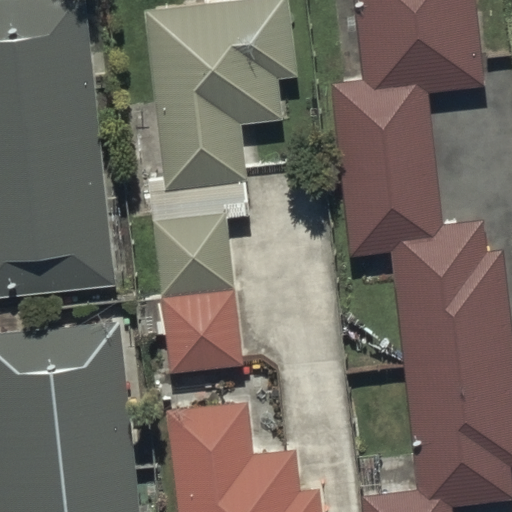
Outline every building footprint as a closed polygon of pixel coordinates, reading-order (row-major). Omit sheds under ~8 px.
[(87,0),(19,0),(0,2),(0,304),(119,292),(87,0)] [(203,0),(204,8),(144,15),(164,181),(166,199),(250,190),(245,138),(285,133),(279,86),(300,84),(289,0),(279,0),(274,1),(274,0),(203,0)] [(478,0),(352,0),(363,86),(329,90),(350,264),(388,260),(417,496),(359,503),(360,511),(480,511),(511,508),(511,476),(511,473),(511,332),(503,255),(488,257),(484,224),(445,229),(430,103),(490,96),(478,0)] [(164,181),(148,183),(153,231),(226,222),(253,220),(250,190),(166,199),(164,181)] [(226,222),(153,231),(161,302),(235,293),(226,222)] [(235,293),(161,302),(171,380),(245,371),(235,293)] [(143,511),(122,327),(0,340),(0,511),(143,511)] [(248,405),(167,415),(178,511),(322,511),(321,497),(301,499),(296,456),(255,460),(248,405)]
